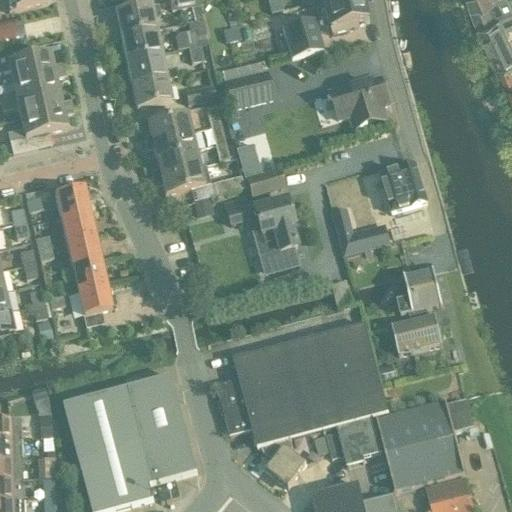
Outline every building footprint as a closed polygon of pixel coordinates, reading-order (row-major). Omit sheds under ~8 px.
[(56,8),(54,0),(4,0),(9,19),(56,8)] [(172,17),(192,13),(191,5),(197,4),(196,0),(168,0),(170,9),(172,17)] [(353,0),(320,0),(323,8),(353,0)] [(364,24),(364,23),(358,0),(353,0),(323,8),(331,39),(357,32),(355,27),(364,24)] [(466,0),(470,9),(494,0),(466,0)] [(511,7),(508,0),(494,0),(470,9),(477,27),(498,68),(511,60),(511,44),(505,30),(511,27),(511,7)] [(280,3),(267,6),(270,18),(283,15),(280,3)] [(121,42),(155,34),(154,29),(160,20),(158,11),(150,11),(150,10),(116,17),(121,42)] [(0,55),(26,49),(19,19),(0,23),(0,55)] [(315,23),(281,32),(290,64),(324,55),(315,23)] [(238,32),(222,36),(225,48),(241,44),(238,32)] [(125,65),(160,58),(155,34),(121,42),(125,65)] [(188,52),(199,50),(196,34),(185,37),(188,52)] [(191,68),(202,66),(199,50),(188,52),(191,68)] [(34,61),(31,51),(0,58),(0,77),(9,76),(11,86),(61,75),(59,69),(53,70),(50,58),(34,61)] [(130,89),(164,82),(160,58),(125,65),(130,89)] [(506,87),(511,83),(511,72),(509,66),(499,71),(506,87)] [(2,108),(58,95),(56,84),(62,83),(61,75),(11,86),(13,97),(0,100),(2,108)] [(231,116),(273,105),(267,80),(224,91),(231,116)] [(135,114),(169,107),(164,82),(130,89),(135,114)] [(380,85),(330,100),(338,125),(349,122),(354,135),(384,126),(386,122),(383,111),(386,110),(384,102),(386,102),(385,100),(386,96),(383,90),(381,87),(380,85)] [(187,109),(214,104),(211,92),(185,97),(187,109)] [(61,108),(58,95),(2,108),(4,116),(17,113),(20,124),(69,112),(68,106),(61,108)] [(14,159),(38,153),(35,141),(67,134),(64,122),(71,120),(69,112),(20,124),(22,135),(9,138),(14,159)] [(210,132),(219,130),(215,112),(205,114),(210,132)] [(144,149),(190,137),(186,119),(146,129),(149,141),(142,143),(144,149)] [(214,150),(224,148),(219,130),(210,132),(214,150)] [(195,155),(190,137),(144,149),(146,157),(152,155),(155,166),(195,155)] [(228,166),(228,165),(224,148),(214,150),(218,168),(219,169),(228,166)] [(153,185),(199,173),(195,155),(155,166),(158,176),(151,178),(153,185)] [(414,170),(380,180),(392,219),(426,208),(414,170)] [(204,171),(199,173),(153,185),(154,191),(161,190),(164,201),(209,189),(204,171)] [(247,185),(252,202),(283,193),(278,176),(247,185)] [(240,182),(229,184),(212,188),(215,201),(243,194),(240,182)] [(84,193),(55,200),(61,225),(89,218),(84,193)] [(209,202),(192,206),(197,223),(213,219),(209,202)] [(29,218),(42,215),(40,204),(27,207),(29,218)] [(298,272),(293,253),(296,252),(290,231),(292,230),(285,204),(253,213),(252,210),(245,211),(238,213),(236,205),(224,208),(230,230),(255,223),(259,239),(271,280),(298,272)] [(14,231),(26,228),(23,216),(11,218),(14,231)] [(89,218),(61,225),(66,248),(95,242),(89,218)] [(17,245),(29,243),(26,228),(14,231),(17,245)] [(390,238),(356,248),(360,259),(413,244),(410,232),(390,237),(390,238)] [(38,255),(51,252),(48,242),(35,245),(38,255)] [(95,242),(66,248),(72,272),(100,266),(95,242)] [(40,267),(41,267),(53,264),(51,252),(38,255),(40,267)] [(23,272),(35,269),(32,256),(20,258),(23,272)] [(100,266),(72,272),(77,296),(106,289),(100,266)] [(26,286),(38,283),(35,269),(23,272),(26,286)] [(429,323),(427,314),(442,311),(433,276),(403,283),(408,304),(397,306),(401,321),(409,319),(411,327),(391,332),(399,362),(441,351),(434,322),(429,323)] [(106,289),(77,296),(83,321),(102,317),(112,314),(106,289)] [(49,303),(62,300),(59,290),(46,293),(49,303)] [(32,312),(44,309),(41,296),(29,299),(32,312)] [(0,319),(10,317),(6,297),(0,298),(0,319)] [(51,315),(64,312),(62,300),(49,303),(51,315)] [(36,327),(47,324),(44,309),(32,312),(36,327)] [(0,341),(15,338),(10,317),(0,319),(0,341)] [(48,326),(38,328),(40,336),(50,334),(48,326)] [(256,454),(261,452),(290,445),(337,432),(372,423),(388,419),(365,329),(233,364),(238,385),(216,391),(229,440),(251,434),(256,454)] [(393,367),(379,371),(383,384),(397,381),(393,367)] [(149,491),(150,490),(197,478),(172,382),(64,410),(91,511),(127,511),(153,505),(149,491)] [(472,433),(465,407),(447,412),(447,408),(377,426),(395,498),(396,498),(464,480),(465,480),(454,438),(472,433)] [(52,420),(39,421),(39,443),(53,443),(52,420)] [(10,423),(10,422),(0,422),(0,444),(20,444),(19,423),(10,423)] [(347,473),(365,468),(364,465),(381,460),(372,423),(337,432),(347,473)] [(0,465),(21,464),(20,444),(0,444),(0,465)] [(288,494),(306,470),(288,456),(291,452),(290,445),(261,452),(262,459),(272,467),(265,477),(288,494)] [(54,484),(54,463),(37,464),(38,484),(54,484)] [(0,485),(21,485),(21,464),(0,465),(0,485)] [(429,511),(472,511),(465,483),(425,493),(429,511)] [(22,506),(21,485),(0,485),(0,506),(13,506),(13,507),(22,506)] [(160,507),(179,502),(176,488),(156,493),(160,507)] [(363,509),(358,490),(314,501),(311,505),(313,511),(394,511),(392,502),(363,509)] [(46,494),(44,496),(44,505),(55,504),(55,493),(46,494)]
